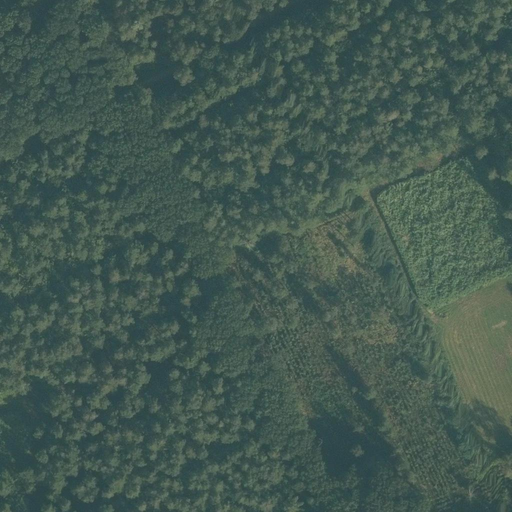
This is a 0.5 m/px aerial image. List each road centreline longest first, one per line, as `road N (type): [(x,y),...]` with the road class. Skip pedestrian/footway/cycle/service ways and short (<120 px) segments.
road 1 (track): [(120,90),(340,511)]
road 2 (track): [(120,90),(301,0)]
road 3 (track): [(0,148),(120,90)]
